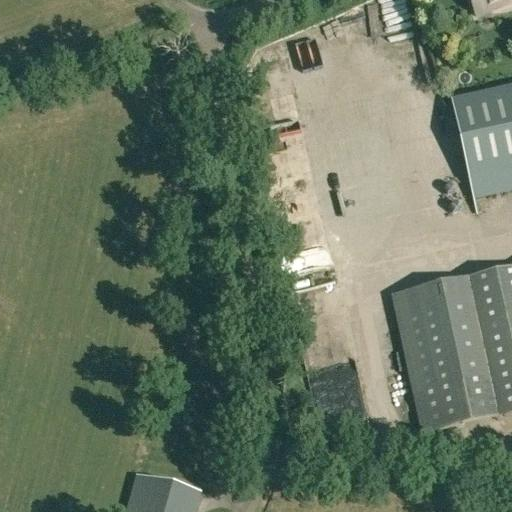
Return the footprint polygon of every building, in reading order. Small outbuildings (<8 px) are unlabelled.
[(511,0),(469,0),(476,18),(511,4),(511,0)] [(344,18),(349,47),(369,44),(365,15),(344,18)] [(511,194),(511,85),(448,100),(471,203),(511,194)] [(274,172),(278,202),(302,199),(299,170),(274,172)] [(314,198),(290,204),(292,213),(316,207),(314,198)] [(320,385),(360,379),(349,305),(344,306),(339,274),(292,281),(295,298),(300,297),(304,322),(311,322),(320,385)] [(511,274),(393,300),(414,399),(423,439),(511,419),(511,274)] [(186,425),(194,385),(174,382),(166,421),(186,425)] [(344,391),(351,419),(370,414),(364,386),(344,391)] [(129,511),(181,511),(187,493),(139,479),(129,511)]
